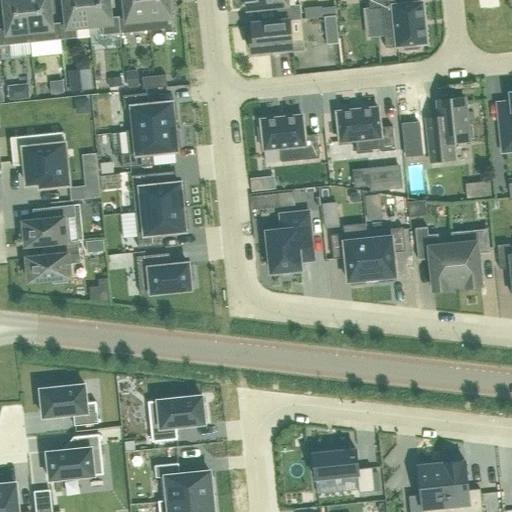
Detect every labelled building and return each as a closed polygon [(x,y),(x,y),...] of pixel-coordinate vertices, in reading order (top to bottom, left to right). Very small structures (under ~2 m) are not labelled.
[(3,0),(7,29),(0,29),(0,32),(1,46),(31,43),(26,0),(3,0)] [(26,0),(31,43),(61,40),(59,24),(52,24),(49,0),(26,0)] [(63,0),(66,23),(59,24),(61,40),(77,38),(76,29),(89,27),(86,0),(63,0)] [(86,0),(89,27),(102,26),(103,36),(120,34),(118,17),(111,18),(109,0),(86,0)] [(123,0),(125,17),(118,17),(120,34),(150,31),(146,0),(123,0)] [(146,0),(150,31),(172,29),(170,13),(175,12),(173,0),(146,0)] [(245,0),(247,11),(276,8),(278,23),(290,21),(302,20),(300,5),(295,6),(294,0),(245,0)] [(394,0),(368,0),(370,10),(382,9),(385,38),(386,49),(390,48),(390,49),(404,47),(404,51),(419,50),(419,46),(426,45),(425,28),(424,20),(422,3),(395,6),(394,0)] [(336,16),(324,17),(327,45),(339,44),(336,16)] [(253,36),(249,36),(251,53),(273,51),(273,55),(305,52),(304,41),(292,43),(290,21),(278,23),(278,22),(252,25),(253,36)] [(23,68),(1,69),(3,96),(25,94),(23,68)] [(166,75),(142,78),(143,90),(167,87),(166,75)] [(63,82),(52,83),(53,95),(65,94),(63,82)] [(147,94),(123,96),(124,110),(127,110),(130,131),(130,132),(174,128),(174,121),(178,120),(176,106),(172,106),(172,104),(148,106),(147,94)] [(511,103),(498,104),(500,125),(503,152),(511,151),(511,94),(511,103)] [(439,118),(427,120),(428,132),(431,163),(454,160),(452,143),(469,142),(469,139),(472,138),(471,126),(468,126),(465,99),(452,100),(452,97),(440,98),(440,101),(437,102),(439,118)] [(353,111),(337,113),(340,143),(356,141),(357,152),(381,149),(382,152),(395,151),(393,127),(381,128),(378,108),(362,110),(353,111)] [(262,128),(258,129),(259,144),(263,143),(264,151),(280,149),(281,163),(320,159),(317,135),(305,136),(303,116),(261,121),(262,128)] [(419,123),(402,125),(406,157),(422,155),(419,123)] [(129,155),(121,156),(123,170),(154,166),(153,154),(177,152),(177,149),(181,149),(179,134),(175,134),(174,128),(130,132),(130,131),(127,132),(129,155)] [(64,132),(10,138),(13,168),(25,166),(27,186),(40,185),(40,189),(69,186),(64,132)] [(467,165),(483,164),(483,151),(467,152),(467,165)] [(399,167),(354,172),(356,187),(385,184),(386,190),(401,188),(399,167)] [(155,174),(131,177),(135,213),(183,208),(182,201),(186,201),(184,186),(180,186),(180,184),(157,187),(155,174)] [(486,175),(460,177),(461,194),(487,192),(486,175)] [(264,178),(252,179),(253,193),(265,191),(264,178)] [(296,193),(278,195),(279,209),(297,207),(296,193)] [(379,195),(364,197),(366,209),(380,207),(379,195)] [(52,220),(20,223),(22,238),(25,237),(26,247),(55,244),(55,243),(71,242),(69,218),(76,218),(74,205),(51,207),(52,220)] [(183,208),(135,213),(139,249),(163,247),(161,234),(185,232),(185,230),(189,229),(187,214),(183,215),(183,208)] [(282,225),(266,227),(271,273),(301,270),(300,262),(314,260),(311,239),(309,213),(285,215),(281,216),(282,225)] [(338,216),(323,218),(324,228),(339,226),(338,216)] [(403,228),(366,232),(366,235),(367,235),(372,280),(379,279),(379,283),(394,281),(394,277),(396,277),(393,253),(406,252),(403,228)] [(427,228),(415,229),(418,261),(430,259),(434,292),(448,290),(448,287),(457,286),(453,245),(439,246),(438,235),(428,236),(427,228)] [(488,230),(452,233),(453,245),(457,286),(466,285),(467,288),(481,287),(478,255),(490,253),(488,230)] [(345,234),(331,236),(333,260),(346,258),(348,282),(350,282),(351,286),(366,284),(365,280),(372,280),(367,235),(366,235),(345,237),(345,234)] [(56,256),(27,259),(30,282),(53,280),(54,283),(67,282),(67,279),(70,278),(69,265),(81,263),(78,241),(71,242),(55,243),(55,244),(56,256)] [(510,245),(497,246),(500,270),(511,269),(511,270),(511,246),(510,247),(510,245)] [(160,255),(137,257),(141,296),(191,290),(190,282),(194,281),(193,266),(189,267),(188,264),(162,267),(160,255)] [(85,386),(40,390),(43,418),(74,415),(75,427),(98,424),(96,402),(87,403),(85,386)] [(202,397),(148,402),(152,443),(178,440),(177,427),(205,425),(205,419),(207,419),(206,406),(203,406),(202,397)] [(48,458),(45,459),(46,472),(49,472),(50,481),(104,475),(100,435),(74,437),(76,450),(47,453),(48,458)] [(356,450),(313,454),(316,480),(357,476),(359,494),(374,492),(372,468),(358,470),(356,450)] [(466,462),(442,464),(446,511),(482,511),(480,489),(468,491),(466,462)] [(179,464),(155,466),(156,478),(161,478),(163,501),(158,502),(159,503),(213,497),(212,492),(215,492),(213,479),(211,479),(210,472),(180,475),(179,464)] [(421,496),(409,497),(410,511),(446,511),(442,464),(418,467),(421,496)] [(18,511),(16,484),(0,485),(0,511),(18,511)] [(214,511),(213,497),(159,503),(159,511),(214,511)]
